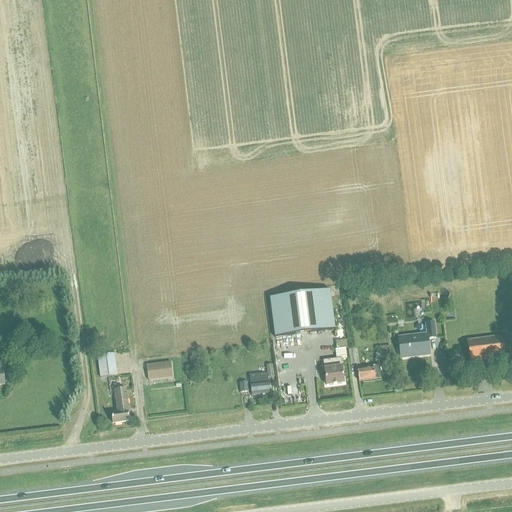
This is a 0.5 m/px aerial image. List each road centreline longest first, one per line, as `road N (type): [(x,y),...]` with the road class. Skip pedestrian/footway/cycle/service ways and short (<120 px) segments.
road 1 (unclassified): [(0,460),(511,397)]
road 2 (trunk): [(511,436),(0,499)]
road 3 (trunk): [(50,511),(511,454)]
road 4 (track): [(144,443),(90,0)]
road 5 (unclassified): [(283,511),(511,483)]
road 6 (track): [(73,452),(86,402),(71,272)]
